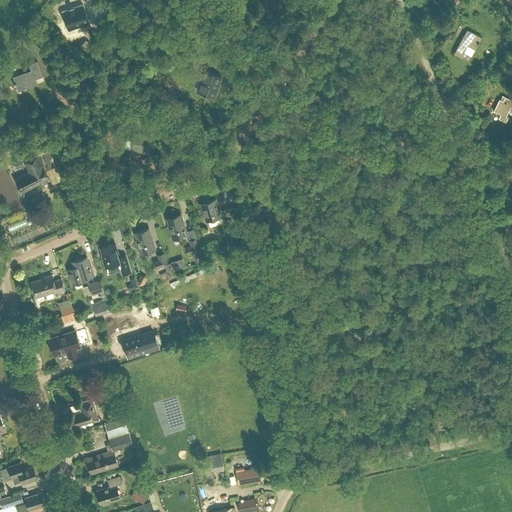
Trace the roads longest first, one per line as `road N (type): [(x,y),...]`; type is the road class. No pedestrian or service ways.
road 1 (residential): [(2,267),(221,164),(335,0)]
road 2 (residential): [(511,267),(398,0)]
road 3 (residential): [(277,511),(306,476),(511,431)]
road 4 (residential): [(79,511),(36,380)]
